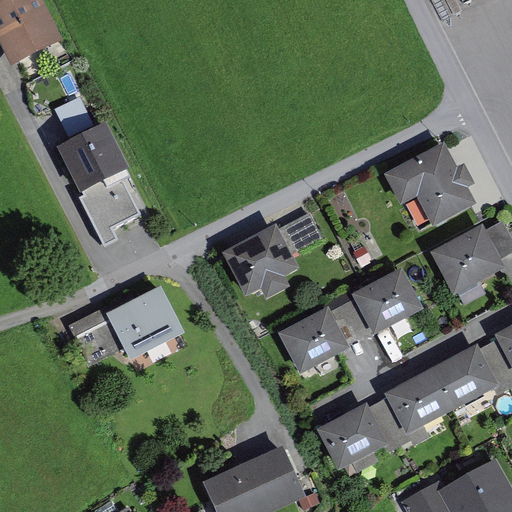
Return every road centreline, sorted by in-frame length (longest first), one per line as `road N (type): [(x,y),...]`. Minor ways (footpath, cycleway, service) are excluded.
road 1 (residential): [(0,327),(116,285),(475,112)]
road 2 (residential): [(423,0),(475,112)]
